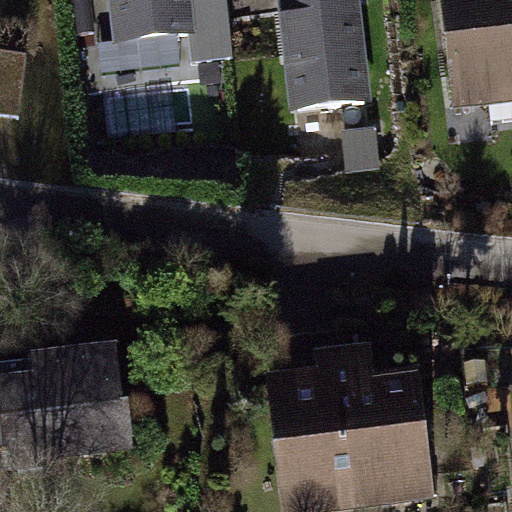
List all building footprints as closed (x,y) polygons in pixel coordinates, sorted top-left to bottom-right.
[(187,0),(114,0),(119,39),(191,30),(187,0)] [(354,0),(282,0),(296,108),(367,99),(354,0)] [(511,0),(448,0),(464,111),(511,104),(511,0)] [(0,60),(0,117),(23,122),(33,66),(0,60)] [(112,346),(0,356),(0,453),(122,441),(112,346)] [(412,377),(278,395),(293,508),(428,491),(412,377)]
